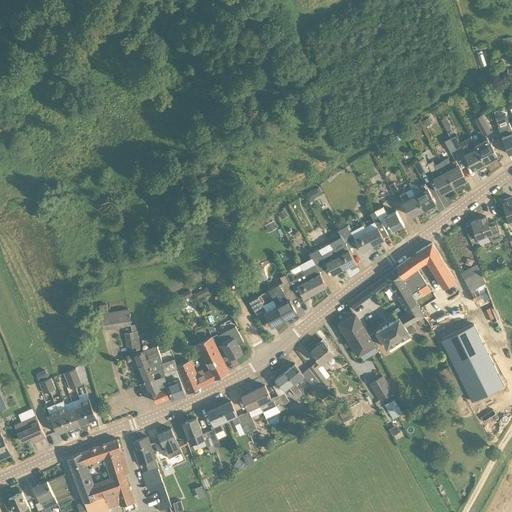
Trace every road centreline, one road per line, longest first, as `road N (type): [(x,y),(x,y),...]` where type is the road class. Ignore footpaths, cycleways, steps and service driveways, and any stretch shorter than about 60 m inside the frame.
road 1 (tertiary): [(266,357),(511,171)]
road 2 (tertiary): [(0,480),(154,417),(266,357)]
